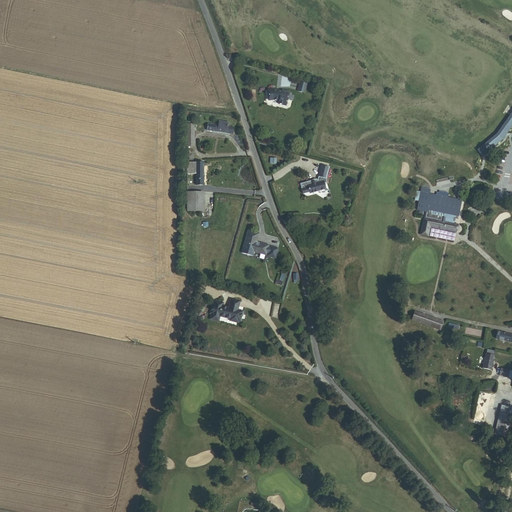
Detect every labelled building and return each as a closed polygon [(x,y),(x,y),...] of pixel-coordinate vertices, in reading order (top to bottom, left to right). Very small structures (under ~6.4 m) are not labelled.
[(274,89),(267,90),(268,101),(273,100),(279,102),(278,104),(286,106),(288,99),(293,100),(294,96),(291,95),(289,95),(289,93),(289,92),(282,90),(282,91),(274,89)] [(502,144),(511,131),(511,116),(495,137),(476,153),(477,154),(481,151),(485,156),(481,159),(482,160),(502,144)] [(219,126),(209,124),(208,131),(228,134),(229,127),(229,123),(220,121),(219,126)] [(204,185),(204,162),(188,162),(188,174),(196,174),(196,185),(204,185)] [(312,180),(300,184),(303,194),(310,192),(310,194),(326,189),(324,183),(327,183),(326,180),(329,167),(321,165),(317,180),(316,180),(316,179),(314,179),(314,181),(312,182),(312,180)] [(188,212),(201,212),(201,192),(188,192),(188,212)] [(421,192),(417,192),(415,200),(420,201),(418,210),(427,212),(426,217),(424,217),(421,235),(429,236),(430,227),(457,232),(458,224),(455,223),(456,221),(457,218),(456,218),(457,215),(460,216),(463,201),(421,192)] [(259,233),(248,230),(242,250),(253,253),(254,252),(266,255),(266,253),(268,253),(267,256),(275,258),(278,248),(270,246),(270,247),(268,247),(269,245),(256,242),(259,233)] [(238,320),(240,320),(243,311),(238,310),(239,304),(231,302),(230,307),(222,305),(223,302),(216,299),(215,303),(213,303),(211,312),(212,313),(212,314),(220,317),(220,315),(231,318),(230,320),(237,322),(238,320)] [(440,329),(443,321),(416,312),(413,320),(440,329)] [(511,334),(498,331),(496,339),(511,343),(511,334)] [(495,356),(487,354),(483,368),(492,370),(492,368),(494,368),(494,364),(493,364),(494,361),(495,362),(496,358),(495,358),(495,356)] [(511,370),(502,367),(500,375),(511,378),(511,370)] [(510,421),(511,421),(511,406),(507,405),(503,420),(510,421)] [(500,435),(507,437),(510,421),(503,420),(500,435)]
